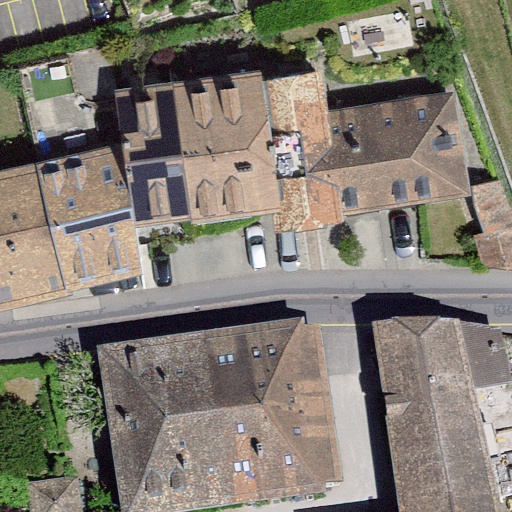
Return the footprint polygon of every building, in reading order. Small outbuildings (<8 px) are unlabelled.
[(332,122),(325,74),(133,100),(139,145),(151,225),(300,202),(304,225),(477,198),(463,102),(332,122)] [(151,225),(139,145),(0,181),(0,306),(149,269),(151,225)] [(495,511),(452,324),(380,326),(404,511),(495,511)] [(326,481),(302,326),(105,356),(129,511),(326,481)] [(89,511),(85,473),(25,480),(28,511),(89,511)]
